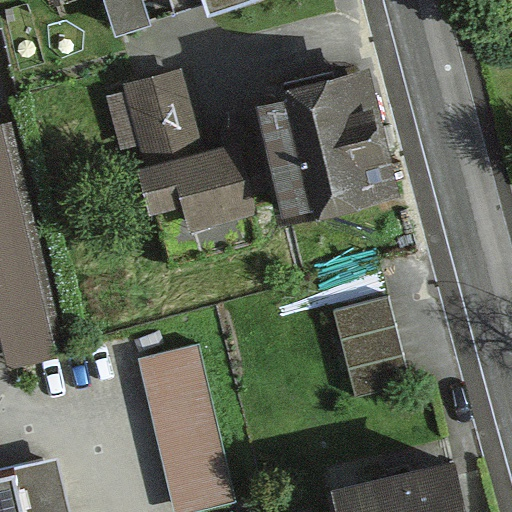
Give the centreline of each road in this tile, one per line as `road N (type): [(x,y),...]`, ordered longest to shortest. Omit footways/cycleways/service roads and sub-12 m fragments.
road 1 (tertiary): [(408,0),(511,379)]
road 2 (residential): [(113,511),(93,430),(0,411)]
